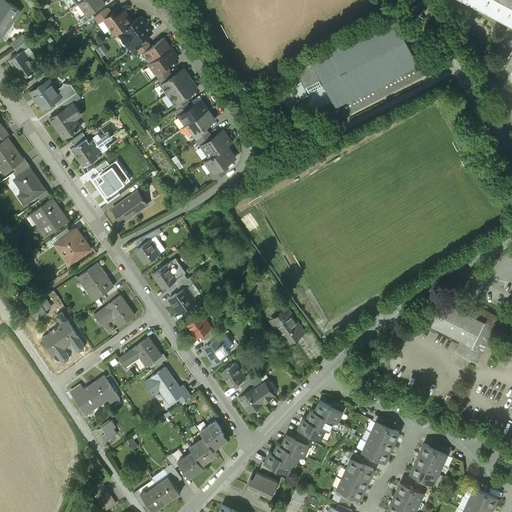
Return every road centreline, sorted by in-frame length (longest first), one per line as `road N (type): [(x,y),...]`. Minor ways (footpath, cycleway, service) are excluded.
road 1 (residential): [(113,247),(189,206),(244,162),(241,141),(158,11),(123,0)]
road 2 (residential): [(251,446),(383,319),(511,237)]
road 3 (residential): [(113,247),(0,84)]
road 4 (residential): [(511,153),(426,0)]
road 5 (residential): [(251,446),(159,314)]
road 6 (residential): [(141,511),(56,386)]
road 7 (residential): [(56,386),(159,314)]
